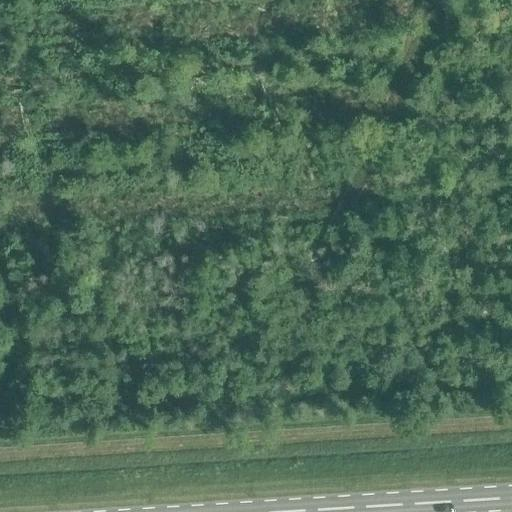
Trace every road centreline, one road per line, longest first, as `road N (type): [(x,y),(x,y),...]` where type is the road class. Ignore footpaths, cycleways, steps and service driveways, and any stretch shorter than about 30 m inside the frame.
road 1 (track): [(0,457),(511,423)]
road 2 (primary): [(232,511),(511,494)]
